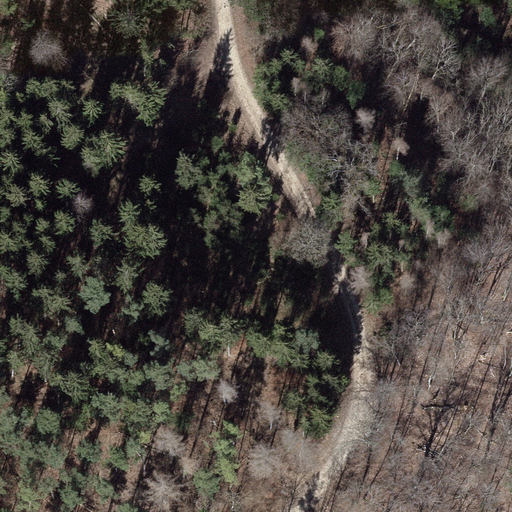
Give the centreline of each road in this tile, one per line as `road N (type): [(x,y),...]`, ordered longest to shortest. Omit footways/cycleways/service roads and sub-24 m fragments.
road 1 (track): [(219,0),(219,25),(352,302),(370,391),(331,475),(295,511)]
road 2 (track): [(0,344),(73,275),(219,25)]
